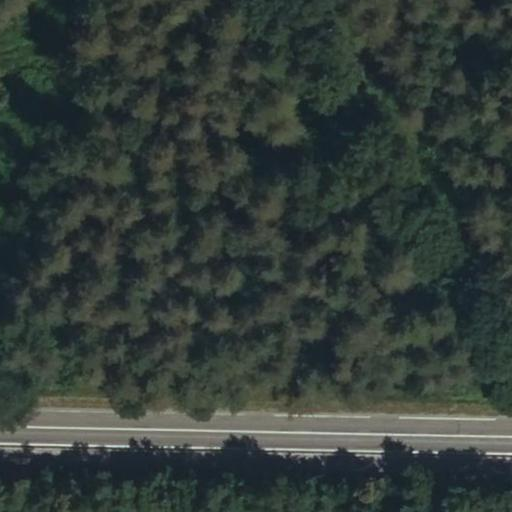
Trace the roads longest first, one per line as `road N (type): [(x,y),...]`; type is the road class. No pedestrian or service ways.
road 1 (primary): [(511,442),(0,420)]
road 2 (track): [(326,0),(357,61),(511,19)]
